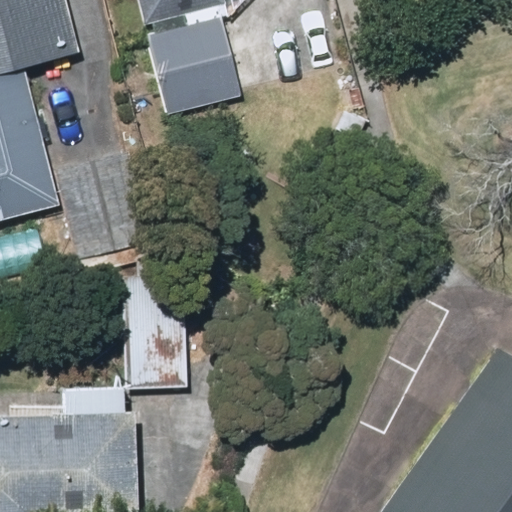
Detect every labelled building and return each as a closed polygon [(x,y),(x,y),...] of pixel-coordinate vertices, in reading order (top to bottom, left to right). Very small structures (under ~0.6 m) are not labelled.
[(61,0),(0,0),(0,220),(53,207),(43,164),(18,60),(73,47),(61,0)] [(221,19),(240,0),(138,0),(151,42),(139,46),(160,118),(243,93),(221,19)] [(128,143),(43,164),(53,207),(66,261),(152,241),(128,143)] [(180,276),(117,275),(115,381),(178,382),(180,276)] [(511,511),(511,358),(498,349),(382,511),(511,511)] [(54,415),(0,414),(0,511),(127,511),(128,387),(54,387),(54,415)]
